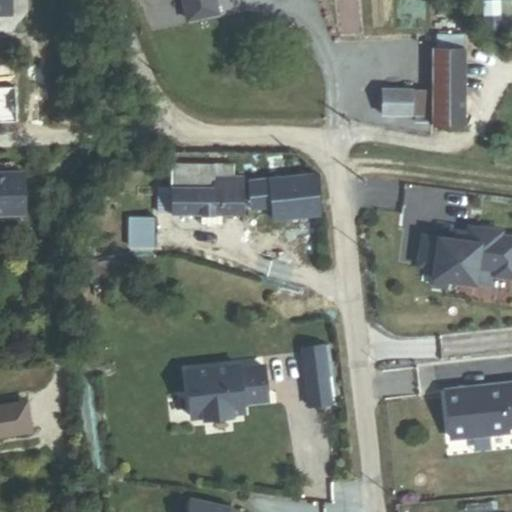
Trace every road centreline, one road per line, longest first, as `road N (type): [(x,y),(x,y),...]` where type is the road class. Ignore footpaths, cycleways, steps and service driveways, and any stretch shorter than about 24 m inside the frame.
road 1 (residential): [(375,511),(335,140),(180,137),(112,0)]
road 2 (track): [(511,285),(351,287)]
